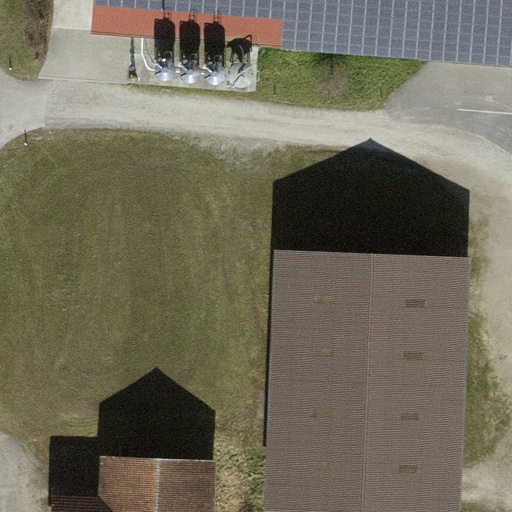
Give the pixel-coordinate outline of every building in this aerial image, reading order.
[(511,0),(95,0),(93,42),(262,53),(511,68),(511,0)] [(167,65),(163,66),(159,69),(157,72),(156,76),(157,81),(159,84),(163,87),(167,88),(171,87),(175,84),(177,81),(178,77),(177,72),(175,69),(171,66),(167,65)] [(192,68),(188,68),(184,71),(182,75),(181,79),(181,83),(184,87),(188,89),(192,90),(196,89),(200,87),(202,83),(203,79),(202,75),(200,71),(196,69),(192,68)] [(217,70),(213,70),(209,73),(207,76),(206,81),(207,85),(209,89),(213,91),(217,92),(221,91),(225,89),(227,85),(228,81),(227,77),(225,73),(221,70),(217,70)] [(243,70),(239,70),(235,73),(233,76),(232,81),(233,85),(235,89),(239,91),(243,92),(248,91),(251,89),(254,85),(255,81),(254,77),(251,73),(248,70),(243,70)] [(461,511),(470,254),(272,248),(264,510),(328,511),(461,511)] [(217,511),(220,464),(95,457),(93,495),(49,493),(47,511),(217,511)]
